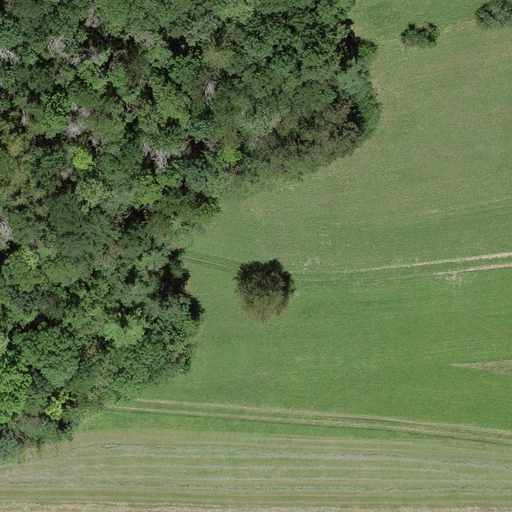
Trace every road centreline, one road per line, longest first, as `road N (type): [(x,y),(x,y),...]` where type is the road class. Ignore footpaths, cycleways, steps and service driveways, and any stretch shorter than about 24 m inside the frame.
road 1 (track): [(0,233),(164,249),(280,279),(511,258)]
road 2 (track): [(0,393),(511,443)]
